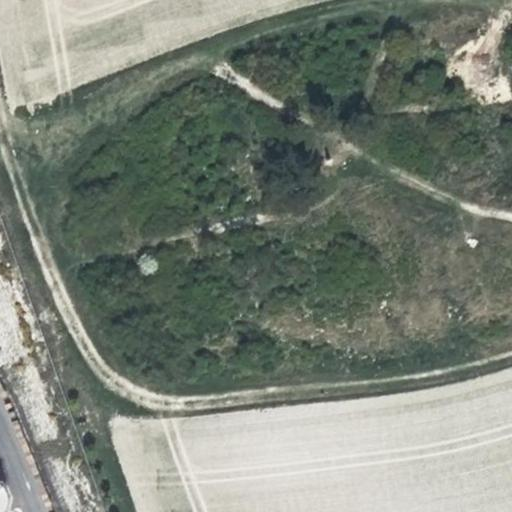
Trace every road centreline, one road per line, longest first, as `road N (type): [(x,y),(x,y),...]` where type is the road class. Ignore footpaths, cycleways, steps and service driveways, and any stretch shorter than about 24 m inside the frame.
road 1 (track): [(511,351),(364,384),(173,398),(121,379),(42,263),(0,153)]
road 2 (track): [(366,0),(202,57),(85,129),(41,145),(0,144)]
road 3 (track): [(202,57),(468,205),(511,215)]
